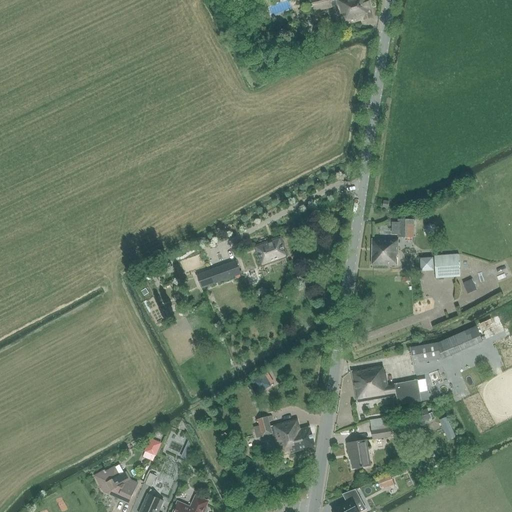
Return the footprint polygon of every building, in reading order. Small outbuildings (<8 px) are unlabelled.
[(368,0),(312,0),(315,10),(339,4),(343,24),(373,17),(368,0)] [(414,237),(415,219),(399,220),(399,237),(414,237)] [(387,233),(395,232),(394,221),(386,221),(387,233)] [(261,266),(289,257),(281,236),(254,246),(261,266)] [(399,258),(399,239),(372,239),(372,265),(398,265),(398,258),(399,258)] [(459,254),(435,256),(436,278),(461,276),(459,254)] [(427,255),(415,256),(415,269),(428,269),(427,255)] [(240,275),(242,274),(237,260),(197,274),(202,288),(233,278),(234,281),(241,278),(240,275)] [(245,279),(257,275),(254,266),(241,270),(245,279)] [(442,358),(447,357),(483,341),(476,326),(441,341),(440,342),(410,347),(413,364),(442,358)] [(405,405),(422,401),(419,379),(388,385),(387,373),(385,374),(383,366),(352,370),(357,403),(397,396),(399,406),(405,405)] [(267,368),(250,378),(256,388),(273,378),(267,368)] [(414,414),(418,424),(434,418),(430,407),(414,414)] [(273,420),(272,416),(258,419),(259,425),(262,437),(273,434),(279,456),(316,446),(309,426),(300,429),(297,419),(271,426),(270,421),(273,420)] [(370,420),(372,429),(374,439),(391,435),(388,417),(370,420)] [(162,441),(150,436),(144,451),(145,452),(143,456),(153,460),(155,456),(156,456),(162,441)] [(372,465),(367,440),(348,443),(349,454),(351,453),(354,468),(372,465)] [(98,474),(97,478),(104,491),(129,502),(131,499),(138,483),(131,480),(126,472),(118,476),(113,468),(106,472),(106,470),(98,474)] [(145,484),(152,487),(157,476),(150,473),(145,484)] [(384,487),(385,489),(394,485),(391,476),(381,480),(381,479),(378,481),(381,488),(384,487)] [(158,511),(164,501),(153,496),(155,491),(151,489),(148,494),(140,511),(158,511)] [(347,502),(332,510),(333,511),(358,511),(355,504),(362,501),(359,495),(356,489),(343,494),(347,502)] [(207,507),(206,506),(208,501),(196,496),(191,508),(178,502),(173,511),(207,511),(208,511),(208,510),(208,509),(208,508),(207,507)]
